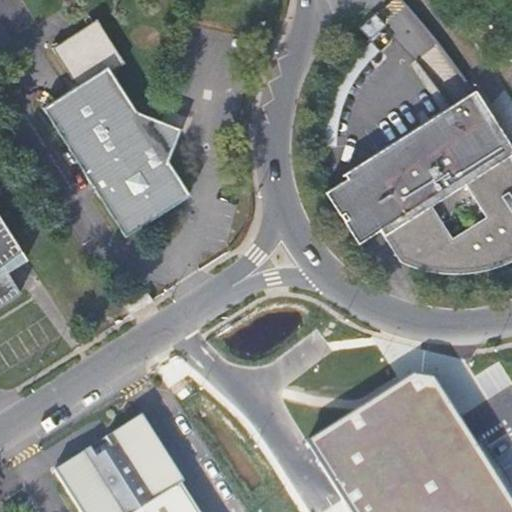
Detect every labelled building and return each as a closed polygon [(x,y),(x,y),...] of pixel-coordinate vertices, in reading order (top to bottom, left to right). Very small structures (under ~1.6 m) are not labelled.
[(372,11),(357,26),(369,39),(385,23),(376,14),(372,11)] [(75,83),(42,104),(125,233),(190,191),(167,156),(181,125),(135,106),(111,68),(124,59),(96,16),(51,45),(75,83)] [(379,51),(369,39),(368,40),(361,47),(360,48),(354,54),(349,61),(348,62),(343,70),(338,78),(334,85),(333,87),(330,96),(326,108),(324,115),(322,125),(321,134),(321,146),(336,146),(337,135),(338,127),(339,118),(341,110),(344,102),(347,93),(351,86),(356,78),(361,71),(366,64),(372,58),(379,51)] [(357,243),(379,229),(400,262),(405,264),(414,267),(422,270),(431,272),(440,273),(449,274),(459,274),(468,273),(477,272),(486,270),(494,268),(503,265),(511,261),(511,260),(511,155),(507,146),(505,148),(490,124),(493,121),(489,114),(482,103),(476,95),(473,97),(347,177),(325,191),(340,215),(344,212),(347,218),(343,221),(357,243)] [(0,212),(0,303),(22,288),(9,268),(28,255),(0,212)] [(149,287),(126,302),(133,312),(156,297),(149,287)] [(406,377),(301,446),(319,473),(344,511),(511,511),(511,496),(496,473),(490,477),(463,432),(425,380),(406,377)] [(102,441),(88,450),(78,456),(75,452),(52,467),(55,471),(50,474),(73,511),(192,511),(175,484),(179,482),(138,418),(135,420),(132,416),(109,431),(112,435),(102,441)]
